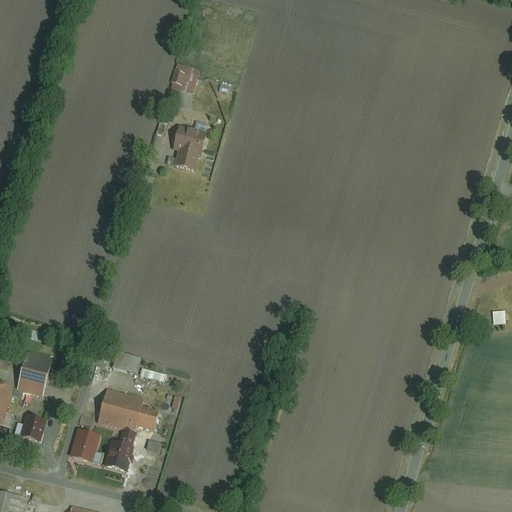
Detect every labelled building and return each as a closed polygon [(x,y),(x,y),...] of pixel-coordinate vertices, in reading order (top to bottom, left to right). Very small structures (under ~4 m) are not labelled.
[(195,95),(201,71),(178,66),(172,90),(195,95)] [(176,151),(182,153),(179,166),(197,171),(201,157),(203,158),(209,136),(181,129),(176,151)] [(506,312),(494,313),(495,326),(507,325),(506,312)] [(126,354),(122,370),(138,375),(142,359),(126,354)] [(145,364),(142,378),(167,384),(171,371),(145,364)] [(50,380),(24,372),(19,390),(45,398),(50,380)] [(0,436),(1,437),(15,389),(0,384),(0,436)] [(126,435),(123,446),(115,444),(109,469),(128,474),(135,450),(132,449),(137,427),(155,432),(160,413),(143,408),(145,400),(109,390),(100,425),(130,433),(130,436),(126,435)] [(42,444),(48,423),(31,419),(25,440),(42,444)] [(101,438),(79,432),(72,458),(94,463),(101,438)] [(164,439),(153,436),(149,452),(160,455),(164,439)] [(26,511),(29,499),(0,492),(0,511),(26,511)]
